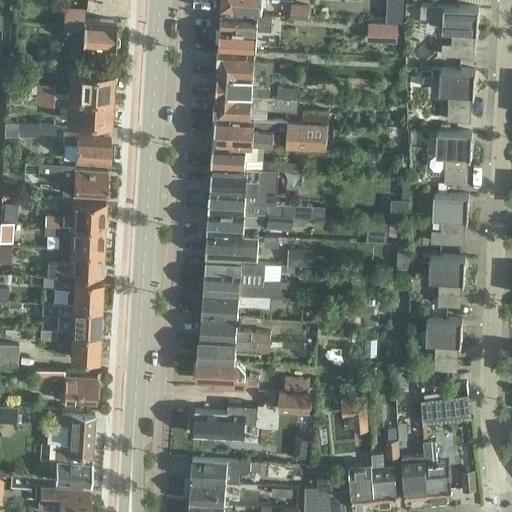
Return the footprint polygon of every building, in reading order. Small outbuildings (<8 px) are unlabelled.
[(216,0),(216,1),(220,4),(220,7),(261,10),(261,0),(216,0)] [(309,1),(291,1),(291,15),(308,16),(309,1)] [(477,31),(478,6),(420,3),(419,16),(442,17),(442,28),(451,28),(450,41),(441,41),(440,53),(473,55),(474,29),(476,29),(476,31),(477,31)] [(64,7),(63,26),(73,27),(72,41),(113,44),(113,42),(118,40),(118,33),(114,30),(115,19),(113,19),(93,18),(79,17),(80,7),(64,7)] [(270,29),(271,14),(220,11),(218,47),(254,49),(255,49),(256,28),(270,29)] [(396,22),(376,22),(376,40),(396,40),(396,22)] [(272,73),(273,62),(253,60),(254,49),(218,47),(218,50),(215,52),(215,57),(217,60),(217,70),(253,72),(272,73)] [(279,62),(278,74),(290,74),(291,63),(279,62)] [(473,93),(475,68),(440,66),(438,90),(448,90),(446,118),(470,119),(471,92),(472,92),(472,93),(473,93)] [(68,95),(110,97),(111,85),(113,83),(113,79),(111,76),(112,72),(69,70),(68,95)] [(215,92),(268,95),(269,85),(252,84),(253,72),(217,70),(215,92)] [(35,93),(53,94),(53,84),(35,83),(35,93)] [(297,97),(297,96),(298,87),(277,86),(277,95),(297,97)] [(296,108),(296,107),(297,97),(277,95),(268,95),(215,92),(215,102),(212,104),(212,109),(214,112),(214,114),(250,117),(251,106),(296,108)] [(109,121),(109,117),(111,115),(111,110),(110,108),(110,97),(68,95),(53,94),(35,93),(34,103),(67,105),(66,118),(109,121)] [(302,119),(327,120),(328,109),(303,108),(302,119)] [(252,138),(286,139),(286,143),(326,145),(327,120),(302,119),(250,117),(214,114),(212,141),(249,144),(251,144),(252,138)] [(55,132),(56,121),(18,119),(17,133),(37,135),(37,131),(55,132)] [(470,156),(472,130),(436,128),(435,152),(444,153),(443,180),(466,182),(468,154),(469,154),(469,156),(470,156)] [(62,141),(61,158),(74,158),(107,160),(108,134),(62,131),(62,141)] [(212,141),(210,165),(261,168),(261,158),(245,157),(245,148),(249,148),(249,144),(212,141)] [(36,172),(36,177),(50,177),(62,178),(62,192),(105,194),(106,168),(73,167),(73,163),(37,161),(36,172)] [(210,165),(209,187),(275,191),(276,169),(261,168),(210,165)] [(209,187),(208,208),(293,214),(309,215),(310,202),(275,200),(275,191),(209,187)] [(467,218),(468,192),(433,191),(432,215),(441,215),(441,228),(431,227),(430,240),(463,242),(465,216),(466,216),(466,218),(467,218)] [(70,213),(46,212),(45,222),(104,226),(105,201),(71,200),(70,213)] [(208,208),(206,231),(243,234),(243,222),(292,225),(293,214),(208,208)] [(45,222),(45,231),(61,232),(70,232),(69,248),(102,250),(104,226),(45,222)] [(257,235),(243,234),(206,231),(205,255),(256,258),(257,235)] [(288,247),(287,262),(310,262),(311,248),(288,247)] [(101,273),(102,250),(69,248),(68,260),(47,258),(46,274),(68,276),(68,272),(101,273)] [(464,280),(465,255),(430,253),(428,277),(438,277),(437,303),(460,304),(461,279),(462,279),(462,280),(464,280)] [(264,294),(286,295),(287,295),(287,278),(263,277),(263,282),(239,281),(240,260),(205,258),(202,290),(264,294)] [(100,304),(101,281),(101,277),(68,276),(46,274),(41,274),(41,284),(72,287),(72,303),(100,304)] [(269,295),(286,295),(264,294),(202,290),(201,313),(237,315),(238,302),(269,304),(269,295)] [(100,304),(72,303),(42,302),(41,312),(57,312),(56,328),(70,329),(99,330),(100,304)] [(236,328),(237,315),(201,313),(199,335),(269,339),(270,330),(236,328)] [(460,343),(462,317),(426,315),(425,339),(435,340),(433,367),(456,369),(458,341),(459,341),(459,343),(460,343)] [(56,338),(56,328),(40,327),(40,337),(56,338)] [(97,357),(99,330),(70,329),(69,356),(97,357)] [(198,357),(234,359),(234,347),(256,349),(256,347),(269,348),(269,339),(199,335),(198,357)] [(0,353),(18,354),(18,342),(0,341),(0,353)] [(0,365),(18,366),(18,354),(0,353),(0,365)] [(236,373),(237,359),(234,359),(198,357),(197,374),(208,375),(208,381),(258,384),(258,374),(236,373)] [(62,368),(34,367),(34,378),(62,379),(62,368)] [(94,401),(96,375),(63,373),(61,399),(94,401)] [(308,389),(309,377),(285,376),(284,388),(308,389)] [(309,410),(310,390),(279,388),(278,408),(309,410)] [(435,410),(469,406),(467,390),(420,396),(422,420),(436,418),(435,410)] [(0,418),(17,419),(18,403),(0,401),(0,418)] [(253,439),(255,411),(194,407),(193,432),(200,432),(225,434),(224,438),(253,439)] [(67,453),(90,454),(91,454),(94,412),(61,410),(60,424),(69,424),(68,442),(67,453)] [(405,421),(396,422),(397,436),(406,436),(405,421)] [(386,456),(398,455),(397,438),(385,439),(386,456)] [(422,439),(424,453),(428,498),(450,495),(447,459),(437,460),(435,438),(422,439)] [(90,483),(91,460),(90,460),(90,454),(67,453),(68,442),(56,441),(54,481),(90,483)] [(383,465),(382,451),(371,452),(371,458),(371,462),(372,466),(375,502),(397,500),(394,468),(394,469),(393,463),(383,465)] [(405,500),(428,498),(424,453),(401,455),(405,500)] [(249,470),(250,459),(191,456),(190,478),(225,480),(225,481),(237,481),(238,469),(249,470)] [(352,505),(375,502),(372,466),(371,462),(348,464),(352,505)] [(473,468),(460,469),(462,489),(475,488),(473,468)] [(316,490),(330,489),(333,489),(333,488),(331,469),(317,470),(316,485),(316,490)] [(228,502),(228,498),(224,498),(225,481),(225,480),(190,478),(188,500),(228,502)] [(38,497),(37,509),(56,511),(76,511),(87,511),(89,487),(39,483),(38,497)] [(316,485),(304,484),(303,511),(316,511),(316,490),(316,485)] [(271,485),(271,493),(291,494),(292,486),(271,485)] [(330,489),(330,511),(344,511),(342,488),(333,488),(333,489),(330,489)] [(316,511),(330,511),(330,489),(316,490),(316,511)] [(230,511),(231,502),(228,502),(188,500),(187,511),(230,511)]
